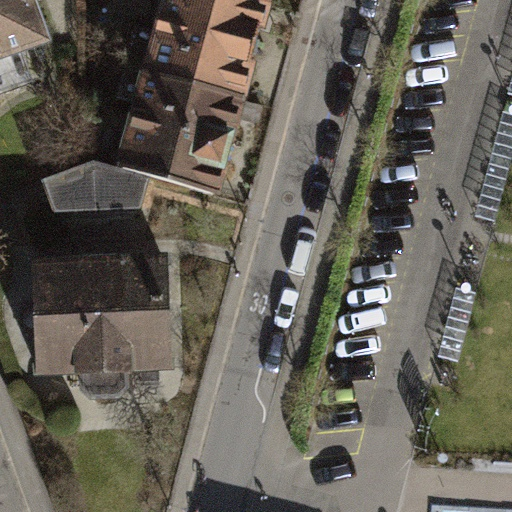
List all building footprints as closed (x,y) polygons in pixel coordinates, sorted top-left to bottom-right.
[(0,0),(0,94),(48,77),(37,46),(48,42),(32,0),(0,0)] [(239,98),(264,2),(257,0),(170,0),(161,35),(139,29),(129,69),(239,98)] [(214,194),(239,98),(129,69),(120,100),(142,106),(125,170),(150,177),(214,194)] [(45,182),(58,213),(140,209),(150,177),(125,170),(97,163),(45,182)] [(35,268),(40,374),(85,372),(85,391),(92,398),(121,396),(128,390),(127,371),(172,369),(168,263),(35,268)]
